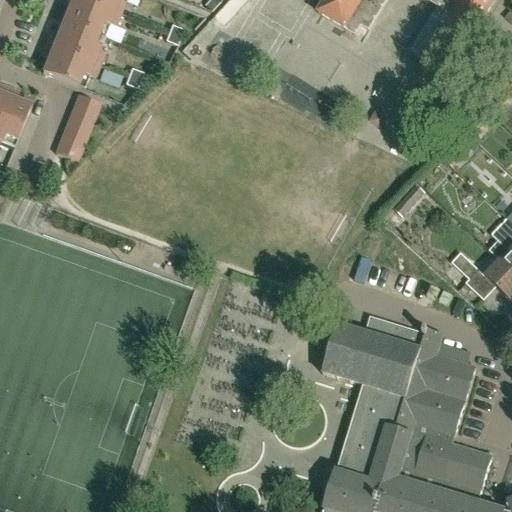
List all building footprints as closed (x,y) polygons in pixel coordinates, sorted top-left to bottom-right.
[(116,31),(121,19),(73,0),(65,0),(62,9),(69,12),(63,26),(104,42),(110,29),(116,31)] [(73,0),(121,19),(125,7),(119,4),(120,0),(73,0)] [(214,0),(212,0),(205,9),(211,14),(220,5),(214,0)] [(356,37),(361,29),(368,34),(388,0),(422,0),(439,10),(412,54),(422,60),(421,62),(448,79),(495,0),(328,0),(319,16),(356,37)] [(511,14),(504,21),(511,28),(511,58),(476,98),(483,105),(511,73),(511,14)] [(99,56),(104,42),(63,26),(58,40),(50,37),(46,48),(100,70),(105,58),(99,56)] [(165,45),(177,50),(184,34),(171,29),(168,38),(165,45)] [(95,83),(100,70),(46,48),(41,60),(49,63),(43,78),(84,94),(89,80),(95,83)] [(116,90),(121,79),(103,71),(98,82),(116,90)] [(140,85),(144,77),(131,72),(128,81),(125,88),(137,93),(140,85)] [(511,73),(483,105),(501,121),(511,131),(511,73)] [(8,92),(0,111),(0,146),(14,152),(17,146),(31,110),(16,105),(19,96),(8,92)] [(75,112),(96,120),(101,109),(79,100),(75,112)] [(460,131),(477,147),(501,121),(483,105),(460,131)] [(92,132),(96,120),(75,112),(70,123),(92,132)] [(374,112),(366,124),(377,131),(384,119),(374,112)] [(87,143),(92,132),(70,123),(65,134),(87,143)] [(458,134),(437,158),(453,173),(463,162),(468,157),(477,147),(460,131),(458,134)] [(83,155),(87,143),(65,134),(61,146),(83,155)] [(78,166),(83,155),(61,146),(56,158),(78,166)] [(416,188),(414,191),(394,213),(403,221),(423,199),(425,196),(416,188)] [(488,254),(499,264),(511,276),(511,227),(507,223),(492,239),(497,244),(488,254)] [(460,256),(451,266),(469,283),(478,273),(465,260),(460,256)] [(511,276),(499,264),(485,279),(478,273),(495,291),(511,306),(511,305),(511,276)] [(370,320),(365,336),(337,327),(336,331),(322,376),(364,388),(337,474),(334,473),(330,490),(323,511),(322,511),(511,511),(511,503),(506,505),(508,511),(493,511),(477,506),(491,460),(444,446),(447,436),(455,439),(475,371),(436,359),(442,338),(424,333),(423,336),(370,320)] [(511,502),(511,461),(500,499),(511,502)]
